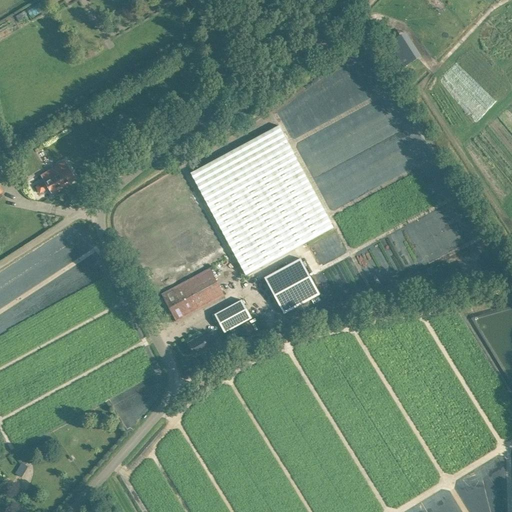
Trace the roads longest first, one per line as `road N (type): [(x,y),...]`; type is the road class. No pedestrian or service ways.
road 1 (unclassified): [(75,511),(175,394),(100,205)]
road 2 (track): [(511,289),(338,318),(250,346),(175,394)]
road 3 (track): [(511,257),(362,15)]
road 4 (unclassified): [(100,205),(207,110),(219,87),(217,43),(195,0)]
